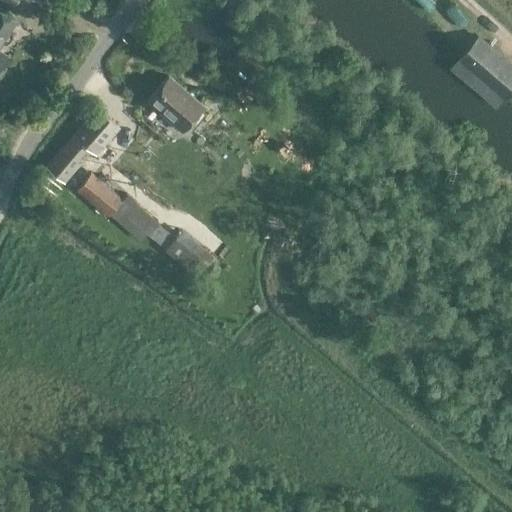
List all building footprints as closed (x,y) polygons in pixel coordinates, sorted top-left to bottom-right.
[(0,44),(15,22),(8,17),(0,11),(0,69),(8,58),(0,52),(0,44)] [(478,36),(460,57),(478,73),(496,52),(478,36)] [(203,106),(168,76),(147,101),(182,131),(203,106)] [(114,124),(91,105),(43,162),(62,178),(86,148),(91,152),(114,124)] [(108,213),(121,197),(89,172),(74,189),(106,216),(108,213)] [(139,239),(145,233),(156,221),(156,220),(124,193),(121,197),(108,213),(139,239)] [(163,247),(172,235),(156,221),(145,233),(163,247)] [(211,253),(181,227),(163,247),(193,273),(211,253)] [(0,511),(29,511),(32,508),(0,494),(0,511)]
